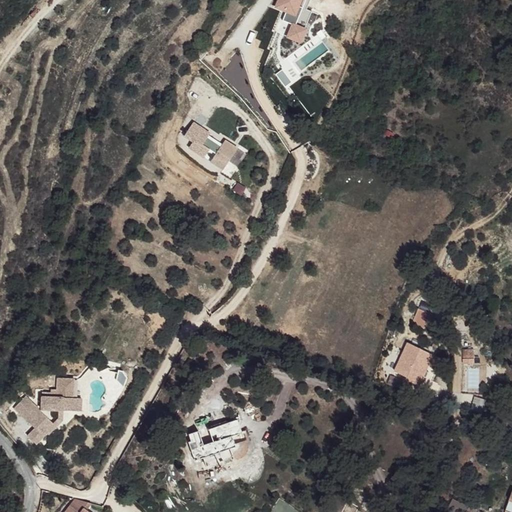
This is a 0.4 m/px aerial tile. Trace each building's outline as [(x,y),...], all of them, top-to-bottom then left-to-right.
[(227,138),(217,151),(230,161),(240,148),(227,138)] [(423,309),(415,324),(425,329),(432,313),(423,309)] [(420,348),(420,351),(432,356),(434,349),(419,344),(420,348)] [(465,348),(466,358),(474,359),(474,349),(465,348)] [(409,375),(408,378),(407,381),(419,385),(432,356),(420,351),(418,356),(416,361),(406,356),(399,370),(409,375)] [(408,352),(406,356),(416,361),(418,356),(408,352)] [(36,408),(21,394),(10,407),(33,426),(26,434),(34,441),(45,430),(46,431),(54,422),(46,416),(46,415),(46,406),(77,404),(76,391),(46,393),(45,389),(37,390),(37,396),(35,398),(37,400),(37,407),(36,408)] [(205,429),(194,434),(197,439),(193,441),(196,450),(201,462),(210,458),(211,467),(221,464),(229,461),(239,457),(236,447),(241,445),(239,437),(249,434),(244,420),(236,423),(234,420),(214,427),(219,441),(211,443),(205,429)] [(251,442),(241,445),(236,447),(239,457),(241,459),(251,457),(254,449),(251,442)] [(476,511),(478,510),(454,499),(450,511),(451,511),(476,511)]
